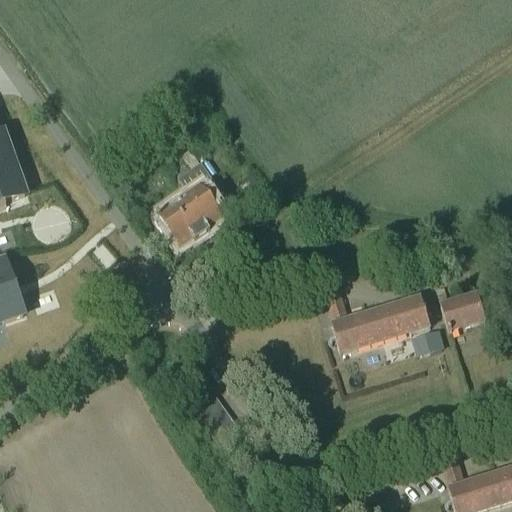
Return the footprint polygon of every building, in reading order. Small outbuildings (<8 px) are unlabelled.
[(0,212),(6,211),(4,206),(25,199),(3,138),(0,139),(0,212)] [(210,180),(199,164),(176,179),(187,195),(158,215),(166,228),(210,198),(201,186),(210,180)] [(222,217),(210,198),(166,228),(179,246),(222,217)] [(5,269),(0,270),(0,328),(23,320),(5,269)] [(379,293),(392,289),(389,276),(375,280),(379,293)] [(441,312),(448,310),(443,293),(436,295),(441,312)] [(347,328),(339,300),(326,304),(334,332),(331,333),(339,359),(429,332),(421,305),(347,328)] [(447,337),(484,325),(477,302),(440,313),(447,337)] [(219,450),(238,436),(215,404),(196,418),(219,450)] [(511,476),(463,492),(455,464),(442,468),(450,496),(447,497),(451,511),(491,511),(511,506),(511,476)]
